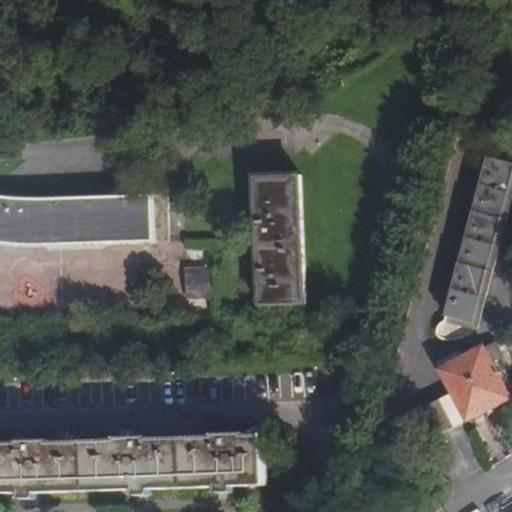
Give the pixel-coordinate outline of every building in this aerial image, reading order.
[(511,97),(488,103),(496,137),(511,132),(511,97)] [(444,317),(472,325),(511,183),(511,165),(488,159),(444,317)] [(256,181),(263,308),(308,307),(305,178),(256,181)] [(0,250),(26,253),(171,246),(170,200),(153,200),(34,203),(2,200),(0,200),(0,250)] [(212,268),(187,267),(186,300),(211,300),(212,268)] [(465,423),(511,399),(485,349),(445,369),(458,396),(423,414),(434,439),(465,423)] [(0,494),(29,495),(48,496),(147,493),(225,490),(269,488),(267,439),(60,445),(0,443),(0,494)]
